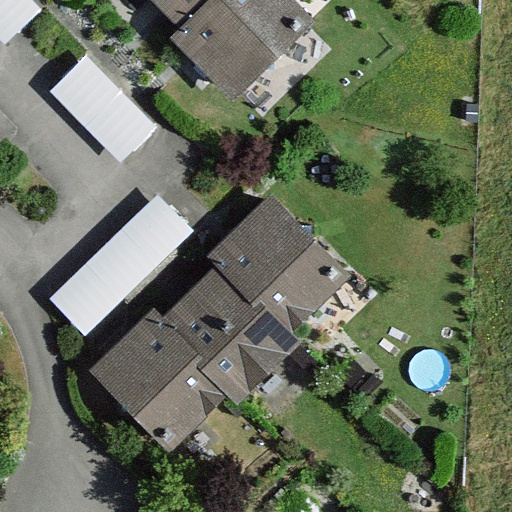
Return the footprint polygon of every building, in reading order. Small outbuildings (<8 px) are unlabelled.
[(0,0),(0,27),(12,40),(50,4),(46,0),(0,0)] [(243,0),(144,0),(191,46),(243,0)] [(331,42),(294,0),(243,0),(191,46),(250,113),(331,42)] [(356,280),(275,188),(215,239),(304,330),(356,280)] [(92,332),(202,228),(165,190),(55,293),(92,332)] [(237,395),(304,330),(215,239),(144,304),(222,378),(237,395)] [(222,378),(144,304),(83,367),(162,441),(222,378)]
